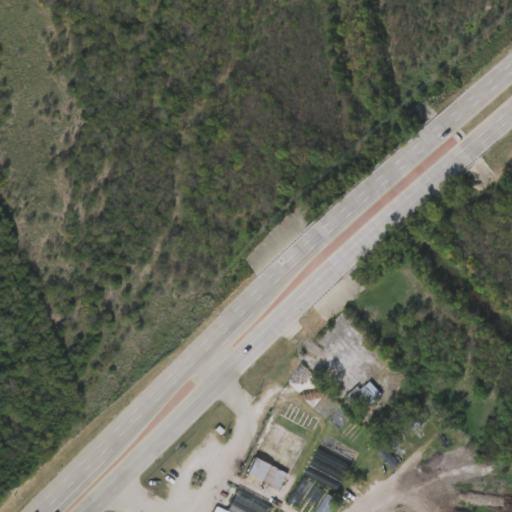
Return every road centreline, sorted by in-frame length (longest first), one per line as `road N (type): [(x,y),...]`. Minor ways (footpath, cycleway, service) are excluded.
road 1 (primary): [(511,69),(293,267),(43,511)]
road 2 (primary): [(86,511),(343,263),(511,114)]
